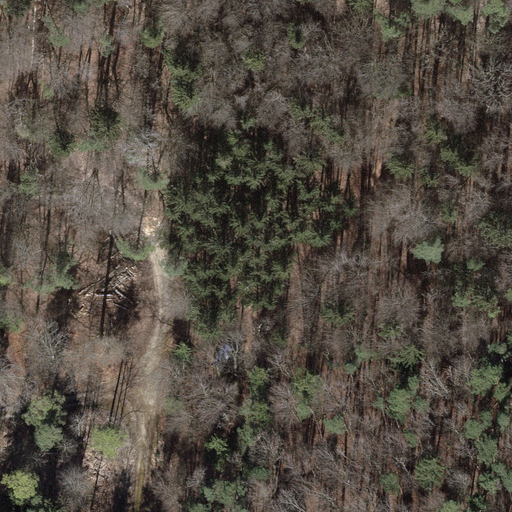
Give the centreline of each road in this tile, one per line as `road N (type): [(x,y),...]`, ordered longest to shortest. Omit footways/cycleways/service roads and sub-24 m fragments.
road 1 (track): [(136,511),(171,279),(139,220),(62,191),(0,192)]
road 2 (track): [(155,354),(241,320),(482,71)]
road 3 (track): [(0,415),(151,394)]
